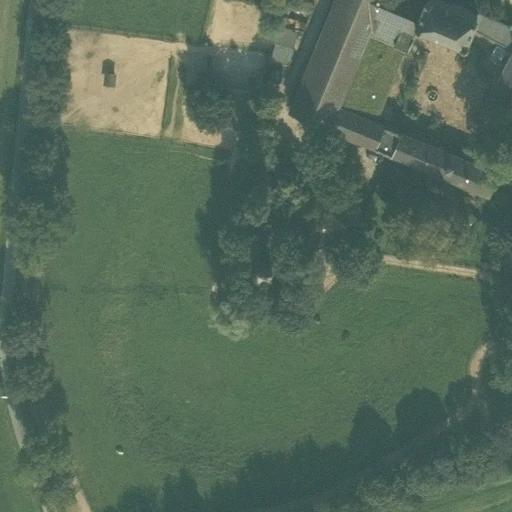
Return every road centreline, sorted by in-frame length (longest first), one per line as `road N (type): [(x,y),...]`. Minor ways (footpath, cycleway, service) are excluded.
road 1 (unclassified): [(36,0),(5,380),(51,511)]
road 2 (track): [(374,511),(511,469)]
